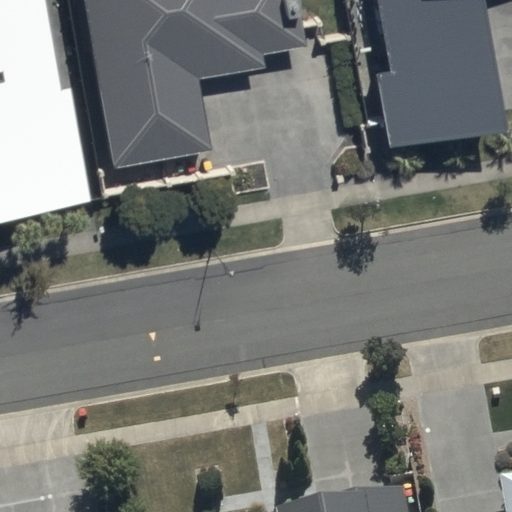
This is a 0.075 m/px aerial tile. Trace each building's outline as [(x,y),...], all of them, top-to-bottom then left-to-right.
[(0,0),(0,222),(84,208),(65,92),(52,94),(36,0),(0,0)] [(74,0),(104,170),(204,152),(192,82),(260,70),(257,56),(298,49),(289,0),(74,0)] [(367,0),(379,77),(365,79),(377,154),(493,136),(471,0),(367,0)] [(511,511),(511,474),(501,476),(507,511),(511,511)] [(413,511),(409,485),(282,507),(282,511),(413,511)]
